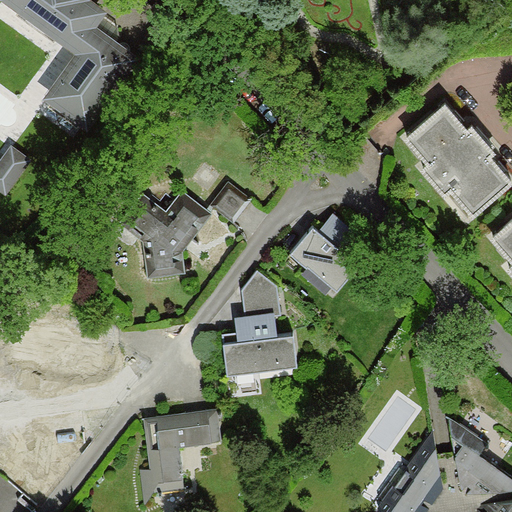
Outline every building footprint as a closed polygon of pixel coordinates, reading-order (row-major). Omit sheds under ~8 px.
[(103,8),(90,0),(6,0),(75,48),(103,8)] [(141,55),(117,38),(85,82),(109,99),(141,55)] [(465,129),(443,104),(405,136),(429,163),(422,169),(443,194),(449,189),(471,213),(509,180),(488,155),(493,150),(471,124),(465,129)] [(11,139),(0,159),(0,181),(15,189),(35,151),(11,139)] [(229,183),(215,201),(235,217),(242,209),(249,199),(229,183)] [(144,192),(122,219),(145,237),(150,272),(184,269),(181,251),(210,211),(184,190),(167,210),(144,192)] [(315,224),(292,250),(308,264),(309,262),(339,287),(355,269),(346,261),(365,239),(335,213),(321,229),(315,224)] [(511,219),(493,236),(511,258),(511,267),(509,269),(511,272),(511,219)] [(223,330),(228,368),(297,360),(293,330),(278,331),(276,312),(281,311),(276,282),(258,267),(243,287),(246,312),(236,313),(238,328),(223,330)] [(110,396),(102,329),(45,336),(44,326),(21,328),(26,370),(73,364),(78,400),(110,396)] [(215,409),(146,417),(152,467),(141,469),(145,503),(158,476),(182,473),(178,442),(220,437),(215,409)] [(489,440),(451,413),(462,490),(470,496),(511,485),(511,472),(480,450),(489,440)] [(443,486),(434,430),(376,507),(384,511),(425,511),(428,511),(443,486)] [(511,511),(511,498),(482,505),(478,511),(511,511)]
